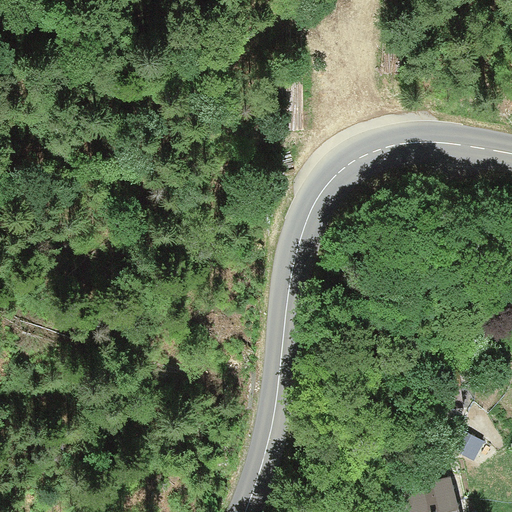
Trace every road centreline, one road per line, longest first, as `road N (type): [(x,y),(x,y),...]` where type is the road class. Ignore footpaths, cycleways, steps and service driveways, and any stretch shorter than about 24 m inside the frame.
road 1 (tertiary): [(511,158),(418,143),(370,150),(324,189),(304,227),(277,394),(241,511)]
road 2 (track): [(495,155),(394,202),(376,223),(372,353),(390,511)]
road 3 (track): [(370,150),(293,0)]
